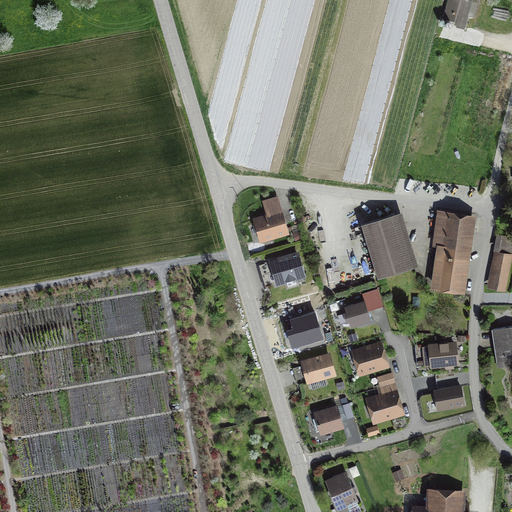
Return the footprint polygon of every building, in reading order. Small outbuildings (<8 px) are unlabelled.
[(447,0),(441,23),(466,29),(469,16),(476,18),(480,0),(447,0)] [(290,234),(278,196),(262,201),(266,214),(252,218),(255,225),(250,227),(253,238),(258,236),(260,243),(290,234)] [(477,216),(437,210),(432,246),(437,247),(431,290),(465,295),(477,216)] [(402,212),(361,225),(378,279),(419,266),(402,212)] [(291,227),(295,241),(305,238),(300,224),(291,227)] [(487,288),(506,292),(511,260),(511,237),(497,234),(493,252),(494,252),(487,288)] [(299,251),(268,260),(276,286),(287,283),(288,287),(297,284),(296,280),(306,277),(299,251)] [(377,288),(362,293),(364,301),(344,307),(345,312),(343,313),(343,314),(337,316),(340,324),(345,322),(346,324),(348,323),(350,328),(372,322),(368,311),(383,306),(377,288)] [(322,339),(314,313),(290,320),(293,329),(287,331),(292,348),(322,339)] [(511,325),(492,329),(497,363),(511,360),(511,325)] [(350,342),(358,340),(356,333),(348,335),(350,342)] [(382,341),(351,350),(355,364),(350,365),(353,374),(357,373),(358,377),(390,368),(382,341)] [(454,343),(417,347),(418,366),(457,363),(454,343)] [(330,352),(300,360),(307,384),(310,383),(312,390),(327,386),(325,379),(337,376),(330,352)] [(380,387),(396,383),(393,372),(377,377),(380,387)] [(437,389),(434,389),(437,412),(466,407),(462,384),(456,385),(454,372),(434,376),(437,389)] [(336,383),(338,390),(344,388),(343,382),(336,383)] [(396,383),(380,387),(381,393),(365,398),(373,424),(405,415),(396,383)] [(338,406),(337,405),(313,412),(315,418),(312,419),(316,431),(318,430),(320,436),(345,429),(342,421),(355,417),(350,402),(348,403),(347,397),(340,399),(342,405),(338,406)] [(380,433),(378,425),(366,429),(369,437),(380,433)] [(450,469),(443,448),(432,452),(438,473),(450,469)] [(396,481),(405,478),(401,468),(392,472),(396,481)] [(359,501),(346,471),(325,480),(337,509),(335,510),(335,511),(360,511),(362,511),(358,502),(359,501)] [(467,488),(426,488),(426,505),(411,505),(411,511),(466,511),(467,511),(467,488)]
